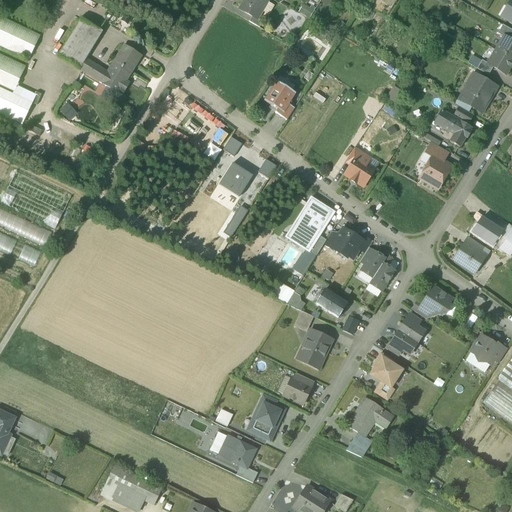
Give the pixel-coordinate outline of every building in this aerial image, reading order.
[(267,1),(265,0),(244,0),(239,9),(252,16),(257,19),(267,1)] [(511,0),(510,0),(507,7),(510,9),(504,18),(501,16),(500,17),(511,23),(511,0)] [(302,2),(298,11),(309,17),(314,7),(302,2)] [(257,19),(252,16),(249,21),(259,27),(262,22),(257,19)] [(40,36),(0,17),(0,45),(29,59),(40,36)] [(60,41),(58,39),(50,52),(58,57),(79,21),(74,18),(60,41)] [(79,21),(58,57),(79,69),(85,59),(90,51),(85,48),(97,29),(81,19),(79,21)] [(511,33),(511,29),(503,24),(498,33),(504,36),(509,39),(511,33)] [(511,40),(509,39),(504,36),(496,50),(511,59),(511,40)] [(141,56),(124,45),(107,72),(101,82),(100,83),(118,94),(119,91),(123,93),(129,83),(126,81),(141,56)] [(511,62),(511,59),(496,50),(488,63),(488,64),(493,67),(505,74),(511,62)] [(26,67),(0,54),(0,87),(13,94),(26,67)] [(95,65),(85,59),(79,69),(89,75),(95,65)] [(488,63),(482,60),(477,68),(488,75),(493,67),(488,64),(488,63)] [(95,65),(89,75),(101,82),(107,72),(95,65)] [(497,87),(473,73),(466,84),(471,87),(463,102),(482,113),(497,87)] [(295,94),(276,81),(264,101),(277,109),(283,101),(288,104),(295,94)] [(393,85),(387,96),(393,100),(400,89),(393,85)] [(277,109),(275,113),(287,120),(294,108),(288,104),(283,101),(277,109)] [(58,111),(69,120),(76,112),(66,102),(58,111)] [(459,106),(453,117),(468,125),(474,115),(459,106)] [(441,110),(434,123),(442,127),(449,115),(441,110)] [(453,117),(449,115),(442,127),(454,134),(450,141),(460,147),(465,137),(467,138),(471,131),(469,130),(471,127),(468,125),(453,117)] [(426,133),(424,137),(438,145),(440,141),(426,133)] [(224,148),(234,154),(241,144),(231,137),(224,148)] [(80,152),(87,155),(92,145),(84,142),(80,152)] [(446,151),(431,142),(424,153),(432,157),(432,156),(440,161),(446,151)] [(354,148),(345,162),(351,165),(360,151),(354,148)] [(370,158),(360,151),(351,165),(344,175),(351,179),(350,180),(356,184),(357,183),(363,187),(369,177),(372,177),(374,174),(373,171),(374,169),(366,164),(370,158)] [(440,161),(432,156),(432,157),(420,178),(438,188),(450,167),(440,161)] [(275,167),(265,160),(257,171),(268,178),(275,167)] [(217,185),(239,198),(254,175),(232,162),(217,185)] [(71,198),(17,173),(8,189),(0,185),(0,252),(35,269),(71,198)] [(332,212),(311,199),(287,236),(307,249),(317,234),(332,212)] [(502,231),(481,217),(471,232),(492,246),(493,245),(500,235),(502,231)] [(511,226),(509,224),(502,231),(500,235),(506,239),(508,235),(511,238),(511,226)] [(362,240),(343,228),(338,237),(332,246),(333,247),(352,258),(358,248),(363,241),(362,240)] [(326,240),(323,244),(331,249),(333,247),(332,246),(338,237),(331,233),(326,240)] [(317,234),(307,249),(316,255),(323,244),(326,240),(317,234)] [(500,235),(493,245),(499,249),(506,239),(500,235)] [(506,239),(499,249),(511,257),(511,254),(511,238),(508,235),(506,239)] [(372,242),(364,237),(362,240),(363,241),(358,248),(365,253),(372,242)] [(483,246),(468,237),(465,242),(480,252),(483,246)] [(480,252),(465,242),(453,259),(474,273),(475,272),(472,271),(483,255),(485,257),(486,256),(480,252)] [(368,249),(360,261),(365,265),(373,252),(368,249)] [(385,259),(373,251),(373,252),(365,265),(361,271),(372,278),(373,278),(382,263),(383,263),(385,259)] [(387,256),(385,259),(383,263),(388,267),(393,259),(387,256)] [(383,263),(382,263),(373,278),(372,278),(369,283),(381,291),(394,271),(388,267),(383,263)] [(329,280),(334,273),(327,269),(321,278),(325,280),(326,278),(329,280)] [(271,295),(286,304),(294,291),(279,282),(271,295)] [(304,289),(298,285),(288,303),(301,310),(306,303),(302,300),(301,295),(304,289)] [(452,299),(433,287),(422,303),(431,308),(434,307),(437,309),(438,313),(441,315),(445,314),(449,307),(449,304),(452,299)] [(347,304),(324,289),(315,304),(338,318),(347,304)] [(422,303),(418,300),(412,309),(426,319),(429,315),(428,311),(431,308),(422,303)] [(313,317),(301,311),(294,325),(307,331),(313,317)] [(421,321),(410,314),(406,319),(406,320),(417,327),(417,326),(421,321)] [(348,316),(342,330),(352,335),(358,321),(348,316)] [(417,327),(406,320),(406,319),(398,330),(417,343),(425,331),(417,326),(417,327)] [(332,340),(310,330),(303,345),(307,347),(301,361),(318,369),(332,340)] [(417,343),(398,330),(391,342),(392,342),(403,349),(402,349),(410,354),(417,343)] [(482,335),(471,352),(476,355),(478,362),(484,361),(490,364),(493,359),(495,356),(492,353),(497,345),(496,345),(482,335)] [(403,349),(392,342),(391,342),(388,347),(399,355),(402,349),(403,349)] [(507,349),(498,343),(496,345),(497,345),(492,353),(495,356),(493,359),(498,363),(507,349)] [(377,360),(379,362),(382,357),(390,362),(392,360),(381,353),(377,360)] [(402,370),(390,362),(382,357),(379,362),(371,375),(381,381),(391,387),(402,370)] [(511,358),(499,376),(511,385),(511,358)] [(313,381),(297,373),(294,379),(310,387),(313,381)] [(294,379),(291,378),(283,395),(303,404),(311,387),(310,387),(294,379)] [(511,389),(499,380),(483,402),(511,423),(511,389)] [(391,387),(381,381),(375,392),(387,400),(394,389),(391,387)] [(276,401),(263,395),(260,402),(264,403),(273,408),(276,401)] [(393,417),(364,398),(347,425),(358,432),(356,435),(363,439),(375,421),(385,428),(393,417)] [(260,402),(252,419),(255,421),(256,420),(264,403),(260,402)] [(273,408),(264,403),(256,420),(272,427),(275,422),(280,411),(273,408)] [(214,419),(226,425),(232,414),(220,408),(214,419)] [(283,413),(280,411),(275,422),(278,423),(283,413)] [(14,419),(0,412),(0,454),(1,455),(10,436),(6,434),(14,419)] [(272,427),(256,420),(255,421),(252,428),(268,436),(272,427)] [(363,439),(356,435),(351,442),(366,451),(371,444),(363,439)] [(256,449),(240,441),(234,453),(231,461),(230,461),(247,469),(256,449)] [(366,451),(351,442),(346,450),(362,458),(366,451)] [(234,453),(225,449),(222,457),(231,461),(234,453)] [(162,489),(114,466),(106,482),(144,500),(154,505),(162,489)] [(64,483),(49,475),(45,481),(61,489),(64,483)] [(137,511),(144,500),(106,482),(100,496),(134,511),(137,511)] [(322,511),(330,501),(307,486),(293,507),(299,511),(322,511)] [(341,494),(334,506),(344,511),(345,511),(353,500),(341,494)]
